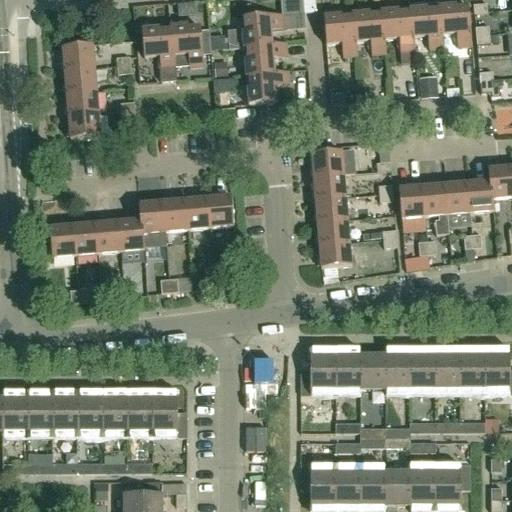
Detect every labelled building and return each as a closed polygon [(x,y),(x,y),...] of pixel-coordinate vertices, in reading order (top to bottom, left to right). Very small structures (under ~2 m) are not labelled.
[(475,16),(488,15),(487,7),(474,8),(475,16)] [(473,50),(470,17),(470,11),(456,12),(456,9),(440,10),(442,39),(444,38),(457,37),(458,51),(473,50)] [(442,39),(440,10),(438,10),(438,13),(428,14),(428,11),(412,13),(414,41),(415,41),(428,40),(430,53),(445,52),(444,38),(442,39)] [(412,13),(411,13),(410,13),(410,16),(399,17),(399,14),(382,15),(385,43),(386,43),(401,42),(402,55),(416,54),(415,41),(414,41),(412,13)] [(229,34),(230,52),(274,48),(274,47),(286,46),(286,45),(272,46),(271,32),(304,30),(303,15),(244,20),(245,33),(229,34)] [(382,15),(381,15),(381,18),(371,19),(371,16),(354,17),(356,46),(358,45),(372,44),(373,58),(387,56),(386,43),(385,43),(382,15)] [(324,20),(326,48),(343,47),(344,60),(359,59),(358,45),(356,46),(354,17),(352,18),(353,20),(342,21),(341,19),(324,20)] [(174,59),(176,59),(189,58),(190,71),(205,70),(201,31),(188,32),(188,29),(172,30),(174,59)] [(178,84),(176,59),(174,59),(172,30),(170,30),(170,34),(159,34),(159,31),(143,32),(145,61),(157,60),(158,71),(159,72),(160,86),(178,84)] [(490,38),(489,30),(476,31),(477,39),(490,38)] [(210,37),(211,52),(228,50),(227,36),(210,37)] [(490,38),(477,39),(478,47),(491,46),(490,38)] [(287,60),(286,46),(274,47),(274,48),(230,52),(247,51),(248,62),(245,62),(246,79),(276,76),(276,75),(274,75),(273,61),(287,60)] [(94,48),(63,51),(65,74),(96,71),(94,48)] [(131,68),(130,60),(117,61),(118,70),(131,68)] [(131,68),(118,70),(119,77),(131,76),(131,68)] [(96,71),(65,74),(67,97),(98,94),(96,71)] [(276,76),(246,79),(249,79),(250,90),(247,90),(248,108),(277,105),(276,90),(290,89),(288,74),(276,75),(276,76)] [(481,85),(494,84),(493,75),(480,76),(481,85)] [(446,97),(440,82),(421,90),(427,105),(446,97)] [(494,84),(481,85),(482,93),(495,92),(494,84)] [(98,94),(67,97),(69,120),(100,117),(98,94)] [(122,115),(135,114),(134,106),(121,107),(122,115)] [(135,114),(122,115),(123,123),(136,122),(135,114)] [(100,117),(69,120),(71,143),(102,140),(100,117)] [(315,180),(345,178),(343,155),(313,157),(315,180)] [(379,175),(391,173),(390,166),(378,167),(379,175)] [(511,200),(511,170),(490,172),(494,214),(495,214),(494,202),(511,200)] [(494,214),(490,172),(489,172),(490,185),(468,187),(471,216),(494,214)] [(316,203),(346,201),(345,178),(315,180),(316,203)] [(471,216),(468,187),(445,189),(448,218),(471,216)] [(381,198),(393,197),(392,189),(380,190),(381,198)] [(448,218),(445,189),(422,190),(425,220),(438,219),(439,224),(435,224),(436,239),(449,238),(447,218),(448,218)] [(425,220),(422,190),(400,192),(402,222),(425,220)] [(393,197),(381,198),(381,206),(394,204),(393,197)] [(234,230),(231,199),(209,201),(211,232),(234,230)] [(211,232),(209,201),(186,203),(188,234),(211,232)] [(318,226),(348,224),(346,201),(316,203),(318,226)] [(188,234),(186,203),(163,205),(166,236),(188,234)] [(166,236),(163,205),(140,206),(144,254),(145,254),(144,237),(166,236)] [(144,254),(140,206),(139,206),(141,223),(119,225),(121,256),(144,254)] [(320,249),(350,247),(348,224),(318,226),(320,249)] [(121,256),(119,225),(96,227),(98,258),(121,256)] [(98,258),(96,227),(73,229),(76,259),(98,258)] [(76,259),(73,229),(50,230),(53,261),(76,259)] [(384,244),(397,243),(396,234),(384,235),(384,244)] [(481,238),(473,239),(474,252),(482,251),(481,238)] [(474,252),(473,239),(465,240),(466,252),(474,252)] [(397,243),(384,244),(385,251),(398,250),(397,243)] [(427,246),(428,258),(437,257),(436,245),(427,246)] [(428,258),(427,246),(419,246),(420,259),(428,258)] [(322,272),(352,270),(350,247),(320,249),(322,272)] [(215,277),(216,290),(224,289),(223,276),(215,277)] [(216,290),(215,277),(206,277),(207,290),(216,290)] [(169,283),(170,296),(179,295),(178,282),(169,283)] [(170,296),(169,283),(162,284),(163,296),(170,296)] [(124,288),(125,301),(133,300),(132,287),(124,288)] [(125,301),(124,288),(116,289),(117,301),(125,301)] [(78,294),(79,306),(88,306),(87,293),(78,294)] [(79,306),(78,294),(71,294),(72,307),(79,306)] [(336,394),(336,358),(312,358),(312,373),(302,373),(302,399),(312,399),(312,394),(336,394)] [(361,394),(361,358),(336,358),(336,394),(361,394)] [(386,394),(386,358),(361,358),(361,394),(386,394)] [(411,394),(411,358),(386,358),(386,394),(411,394)] [(436,394),(436,358),(411,358),(411,394),(436,394)] [(461,394),(461,358),(436,358),(436,394),(461,394)] [(485,394),(485,358),(461,358),(461,394),(485,394)] [(511,398),(511,373),(510,374),(510,358),(485,358),(485,394),(511,394),(511,399),(511,398)] [(28,436),(28,399),(3,399),(3,436),(28,436)] [(53,436),(53,399),(28,399),(28,436),(53,436)] [(78,436),(78,399),(53,399),(53,436),(78,436)] [(103,436),(103,399),(78,399),(78,436),(103,436)] [(128,436),(128,399),(103,399),(103,436),(128,436)] [(153,436),(153,399),(128,399),(128,436),(153,436)] [(153,399),(153,436),(178,436),(178,441),(187,441),(187,417),(178,417),(178,399),(153,399)] [(436,426),(411,426),(411,432),(411,437),(436,437),(436,426)] [(461,436),(461,426),(436,426),(436,437),(461,436)] [(461,426),(461,436),(485,436),(485,426),(461,426)] [(361,437),(361,432),(361,427),(336,427),(336,437),(361,437)] [(386,441),(386,432),(361,432),(361,437),(361,441),(386,441)] [(411,437),(411,432),(386,432),(386,441),(411,441),(411,437)] [(361,447),(362,451),(386,451),(386,441),(361,441),(361,447)] [(386,441),(386,451),(411,451),(411,446),(411,441),(386,441)] [(436,456),(436,446),(411,446),(411,451),(411,456),(436,456)] [(362,451),(361,447),(336,447),(337,457),(362,457),(362,451)] [(502,463),(492,462),(492,475),(502,475),(502,463)] [(103,477),(103,465),(78,466),(78,477),(103,477)] [(103,477),(128,477),(128,465),(103,465),(103,477)] [(153,477),(153,465),(128,465),(128,477),(153,477)] [(3,477),(28,477),(28,466),(3,466),(3,477)] [(28,477),(53,477),(53,466),(28,466),(28,477)] [(53,477),(78,477),(78,466),(53,466),(53,477)] [(312,510),(337,510),(337,474),(312,474),(312,469),(302,469),(302,494),(312,494),(312,510)] [(471,494),(471,469),(461,469),(461,474),(436,474),(436,510),(461,510),(461,494),(471,494)] [(337,510),(361,510),(361,474),(337,474),(337,510)] [(361,510),(386,510),(386,474),(361,474),(361,510)] [(386,510),(411,510),(411,474),(386,474),(386,510)] [(411,510),(436,510),(436,474),(411,474),(411,510)] [(492,504),(502,504),(502,492),(491,492),(492,504)] [(123,511),(163,511),(164,497),(124,497),(123,511)] [(177,509),(187,509),(187,497),(177,497),(177,509)]
